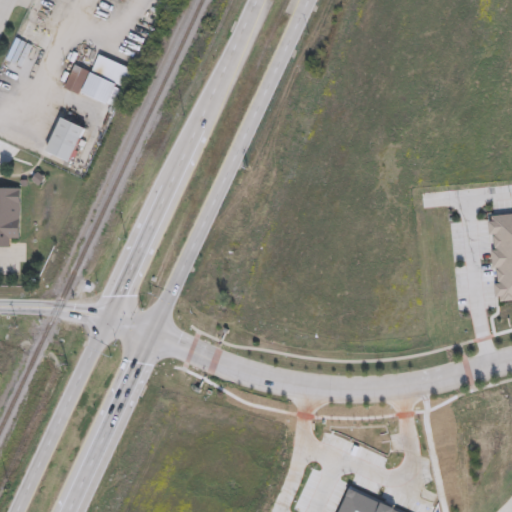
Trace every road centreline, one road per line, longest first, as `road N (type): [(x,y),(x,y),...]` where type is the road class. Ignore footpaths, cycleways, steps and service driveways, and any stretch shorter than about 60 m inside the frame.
road 1 (primary): [(257,0),(17,511)]
road 2 (primary): [(69,511),(308,0)]
road 3 (tertiary): [(511,362),(417,388),(350,395),(258,377),(152,335)]
road 4 (tertiary): [(152,335),(109,317),(0,306)]
